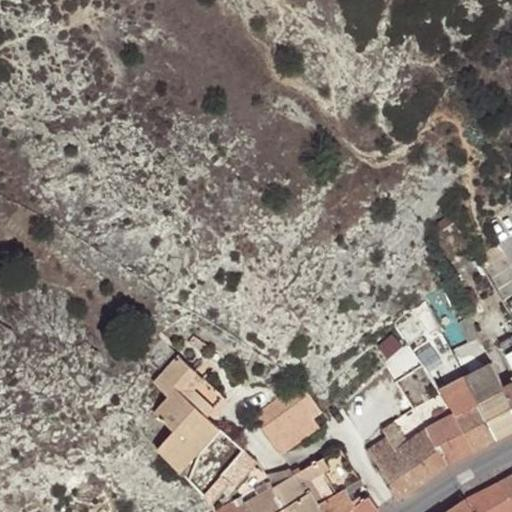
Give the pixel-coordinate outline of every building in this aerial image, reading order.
[(479,337),(469,317),(459,322),(469,343),(479,337)] [(384,335),(370,347),(385,364),(409,344),(395,325),(384,335)] [(511,338),(502,344),(511,362),(511,384),(506,388),(511,400),(511,338)] [(181,473),(212,504),(230,482),(235,486),(256,462),(205,415),(222,396),(181,360),(177,365),(174,362),(155,382),(171,397),(156,412),(176,431),(158,449),(169,460),(181,473)] [(353,362),(332,381),(343,394),(364,375),(353,362)] [(466,377),(497,438),(511,429),(511,400),(506,388),(492,363),(466,377)] [(475,449),(497,438),(466,377),(440,390),(456,414),(475,449)] [(313,397),(303,383),(253,417),(280,454),(284,454),(320,426),(314,418),(323,412),(313,397)] [(335,417),(345,405),(335,396),(325,407),(335,417)] [(446,464),(475,449),(456,414),(427,428),(446,464)] [(446,464),(427,428),(409,442),(394,422),(384,429),(388,436),(400,451),(381,470),(379,471),(397,499),(422,482),(424,483),(428,480),(428,477),(446,464)] [(368,451),(381,470),(400,451),(388,436),(368,451)] [(289,511),(321,511),(318,505),(346,487),(359,480),(339,449),(295,474),(286,479),(284,476),(283,474),(271,480),(275,486),(289,511)] [(293,471),(284,476),(286,479),(295,474),(293,471)] [(511,511),(511,475),(501,481),(478,493),(489,511),(511,511)] [(256,489),(259,495),(275,486),(271,480),(256,489)] [(366,497),(370,495),(364,484),(360,486),(366,497)] [(289,511),(275,486),(259,495),(243,504),(246,508),(248,511),(289,511)] [(349,493),(346,487),(318,505),(321,511),(376,511),(378,511),(379,509),(379,508),(370,495),(366,497),(360,486),(349,493)] [(466,499),(447,511),(489,511),(478,493),(466,499)] [(217,511),(248,511),(246,508),(243,504),(236,508),(232,502),(219,511),(217,511)]
